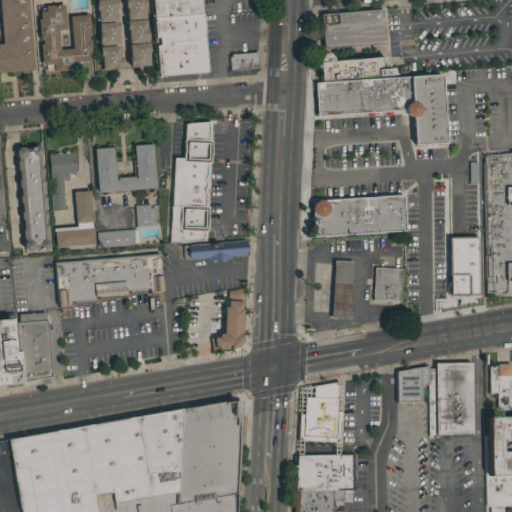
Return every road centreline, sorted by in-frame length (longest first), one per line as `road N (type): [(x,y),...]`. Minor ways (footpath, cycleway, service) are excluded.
road 1 (residential): [(284,95),(0,118)]
road 2 (secondary): [(165,388),(0,416)]
road 3 (secondary): [(270,369),(259,393),(252,511)]
